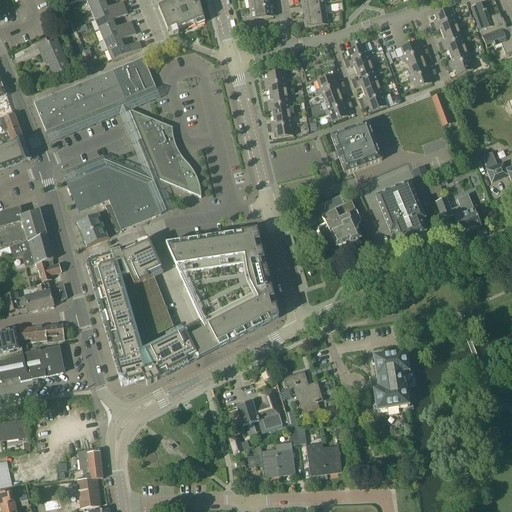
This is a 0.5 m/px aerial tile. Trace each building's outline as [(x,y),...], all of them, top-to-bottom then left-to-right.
[(106,6),(104,2),(107,0),(91,0),(86,2),(90,12),(106,6)] [(204,20),(198,0),(181,0),(158,10),(167,33),(171,31),(176,29),(177,31),(196,24),(204,20)] [(272,7),(270,0),(247,0),(249,11),(272,7)] [(495,33),(493,27),(501,24),(502,22),(499,14),(488,18),(483,3),(470,8),(482,38),(495,33)] [(125,9),(122,4),(107,10),(106,6),(90,12),(94,22),(125,9)] [(326,15),(324,4),(302,7),(303,18),(326,15)] [(273,18),(272,7),(249,11),(250,22),(273,18)] [(114,26),(112,22),(127,16),(125,9),(94,22),(99,32),(114,26)] [(456,19),(455,16),(453,17),(450,9),(434,15),(436,22),(429,24),(431,28),(456,19)] [(327,26),(326,15),(303,18),(305,29),(327,26)] [(457,30),(454,22),(457,21),(456,19),(431,28),(432,32),(439,29),(442,36),(457,30)] [(133,30),(130,24),(115,30),(114,26),(99,32),(103,42),(133,30)] [(135,36),(133,30),(103,42),(107,52),(122,45),(120,42),(135,36)] [(438,48),(464,39),(463,36),(460,37),(457,30),(442,36),(444,42),(437,45),(438,48)] [(511,37),(509,38),(506,30),(504,30),(495,33),(482,38),(486,50),(501,45),(505,55),(511,52),(511,37)] [(465,50),(462,43),(465,42),(464,39),(438,48),(440,52),(447,50),(449,56),(465,50)] [(68,70),(62,55),(59,56),(53,42),(38,49),(45,63),(48,62),(54,76),(68,70)] [(141,50),(141,49),(139,44),(138,43),(124,50),(122,45),(107,52),(107,53),(112,62),(141,50)] [(427,51),(425,47),(418,50),(416,43),(400,49),(403,57),(400,58),(401,61),(427,51)] [(369,55),(368,53),(366,54),(363,46),(347,52),(349,58),(343,61),(344,65),(369,55)] [(471,59),(470,57),(467,58),(465,50),(449,56),(451,62),(444,65),(446,69),(471,59)] [(424,64),(421,58),(428,55),(427,51),(401,61),(402,63),(404,62),(407,70),(424,64)] [(371,66),(368,59),(370,58),(369,55),(344,65),(345,68),(352,66),(355,72),(371,66)] [(156,89),(143,59),(133,63),(145,94),(156,89)] [(472,62),(471,59),(446,69),(447,73),(454,70),(456,77),(472,71),(469,63),(472,62)] [(145,94),(133,63),(123,67),(135,98),(145,94)] [(434,72),(433,68),(426,70),(424,64),(407,70),(410,77),(408,78),(409,81),(434,72)] [(377,75),(376,73),(373,74),(371,66),(355,72),(357,78),(350,81),(352,85),(377,75)] [(135,98),(123,67),(113,71),(125,102),(126,102),(135,98)] [(125,102),(113,71),(103,75),(116,106),(125,102)] [(436,75),(434,72),(409,81),(410,83),(412,82),(415,91),(431,84),(429,78),(436,75)] [(287,83),(287,80),(284,81),(283,73),(266,75),(267,83),(265,83),(260,83),(261,87),(287,83)] [(116,106),(103,75),(93,80),(106,110),(116,106)] [(378,86),(375,79),(378,78),(377,75),(352,85),(353,89),(360,86),(362,92),(378,86)] [(343,84),(341,80),(335,82),(333,76),(316,82),(319,90),(317,91),(317,93),(343,84)] [(106,110),(93,80),(83,84),(96,114),(106,110)] [(6,97),(0,81),(0,120),(13,115),(6,97)] [(287,94),(285,86),(288,86),(287,83),(261,87),(261,91),(266,91),(266,90),(268,90),(269,97),(287,94)] [(96,114),(83,84),(73,88),(86,118),(96,114)] [(340,96),(338,90),(344,88),(343,84),(317,93),(318,96),(321,95),(324,102),(340,96)] [(384,96),(383,93),(381,94),(378,86),(362,92),(364,99),(358,101),(359,105),(384,96)] [(86,118),(73,88),(63,92),(76,122),(86,118)] [(76,122),(63,92),(53,96),(66,126),(76,122)] [(291,104),(290,102),(288,102),(287,94),(269,97),(270,104),(268,105),(268,104),(263,105),(264,109),(291,104)] [(66,126),(53,96),(43,100),(56,130),(66,126)] [(350,104),(349,100),(342,102),(340,96),(324,102),(327,110),(324,111),(325,113),(350,104)] [(385,98),(384,96),(359,105),(361,109),(367,106),(370,113),(386,107),(383,99),(385,98)] [(451,125),(440,97),(432,100),(443,128),(451,125)] [(56,130),(43,100),(33,104),(45,135),(56,130)] [(289,107),(291,107),(291,104),(264,109),(265,113),(269,112),(269,111),(271,111),(272,118),(290,115),(289,107)] [(352,108),(350,104),(325,113),(326,116),(329,115),(331,123),(348,117),(346,110),(352,108)] [(172,129),(130,111),(129,111),(158,182),(201,199),(199,188),(196,178),(190,168),(183,160),(177,150),(173,140),(172,129)] [(13,116),(13,115),(0,120),(0,126),(3,133),(6,132),(7,133),(19,129),(14,116),(13,116)] [(294,126),(293,123),(291,124),(290,115),(272,118),(274,126),(271,126),(271,125),(267,126),(267,130),(294,126)] [(337,157),(344,175),(382,162),(368,124),(330,138),(337,157)] [(294,128),(294,126),(267,130),(268,134),(272,133),(275,132),(276,140),(293,138),(292,129),(294,128)] [(22,139),(19,129),(7,133),(7,134),(1,136),(4,145),(5,144),(5,145),(22,139)] [(0,171),(30,161),(22,140),(0,147),(0,171)] [(491,154),(481,159),(486,172),(492,185),(508,178),(511,186),(511,168),(505,171),(503,165),(497,167),(491,154)] [(106,168),(66,184),(78,214),(108,202),(110,206),(121,232),(161,215),(148,185),(106,168)] [(423,168),(411,173),(416,184),(428,180),(423,168)] [(375,197),(390,234),(393,232),(398,244),(426,233),(421,221),(424,220),(409,183),(375,197)] [(457,201),(459,208),(451,211),(446,199),(435,203),(442,221),(453,217),(460,236),(481,228),(468,196),(457,201)] [(356,212),(355,213),(351,203),(343,206),(340,198),(319,208),(318,210),(320,215),(322,214),(324,218),(323,218),(322,218),(322,219),(322,220),(322,221),(322,222),(323,223),(324,223),(326,226),(319,229),(318,232),(323,241),(326,242),(332,239),(336,249),(348,243),(349,245),(350,245),(351,244),(352,246),(354,247),(358,245),(358,243),(358,241),(359,241),(353,228),(358,226),(358,225),(359,225),(359,224),(360,224),(360,223),(360,222),(360,221),(359,220),(356,213),(356,212)] [(110,206),(105,208),(115,234),(121,232),(110,206)] [(22,217),(20,209),(9,212),(0,215),(0,251),(11,248),(45,236),(45,235),(46,235),(46,234),(45,235),(39,213),(40,213),(39,212),(22,217)] [(82,223),(76,225),(86,249),(107,240),(106,238),(98,216),(82,223)] [(256,233),(165,246),(202,325),(204,330),(198,334),(192,337),(190,331),(184,334),(187,339),(196,356),(198,360),(208,355),(219,350),(278,319),(256,233)] [(45,236),(11,248),(13,255),(20,253),(24,267),(30,265),(33,264),(34,267),(36,266),(53,261),(53,260),(52,260),(51,255),(51,254),(50,254),(49,249),(50,249),(50,248),(49,248),(47,243),(48,243),(48,242),(47,242),(46,237),(46,236),(45,236)] [(87,262),(85,266),(119,381),(125,379),(127,386),(135,383),(135,384),(145,384),(146,386),(198,360),(196,356),(187,339),(184,334),(183,334),(140,356),(118,280),(117,276),(120,275),(117,266),(123,264),(134,287),(149,281),(147,277),(161,270),(160,269),(159,268),(155,258),(154,256),(150,246),(147,240),(118,253),(90,261),(87,262)] [(53,267),(52,262),(53,261),(36,266),(38,272),(42,284),(51,281),(50,277),(61,274),(58,266),(53,267)] [(44,287),(40,288),(37,289),(36,289),(38,296),(18,300),(17,294),(6,297),(9,312),(17,310),(17,309),(27,307),(29,315),(53,308),(53,306),(49,293),(48,293),(48,291),(49,290),(48,285),(44,286),(44,287)] [(66,298),(64,291),(60,292),(59,288),(49,290),(48,291),(48,293),(49,293),(53,306),(65,298),(65,299),(66,298)] [(64,342),(63,337),(62,326),(20,330),(20,332),(20,335),(21,347),(27,346),(27,345),(46,343),(46,344),(64,342)] [(20,335),(16,336),(15,331),(0,334),(0,361),(22,354),(21,347),(20,335)] [(22,377),(23,382),(62,374),(61,368),(61,367),(60,362),(60,361),(59,361),(58,356),(59,356),(59,355),(58,355),(57,350),(58,350),(57,349),(40,352),(40,350),(24,354),(22,354),(0,361),(0,383),(19,379),(19,377),(22,377)] [(406,389),(415,387),(412,373),(409,373),(406,351),(372,357),(373,359),(371,361),(372,364),(374,366),(376,379),(378,379),(379,389),(372,390),(374,404),(373,406),(373,409),(375,411),(376,413),(409,408),(406,389)] [(322,403),(317,385),(307,388),(303,374),(283,380),(286,389),(292,387),(302,419),(319,413),(316,405),(322,403)] [(282,427),(272,393),(262,396),(264,406),(254,409),(253,404),(238,409),(239,413),(224,417),(228,431),(243,426),(243,428),(259,423),(258,422),(263,421),(266,432),(282,427)] [(290,432),(291,432),(296,431),(298,431),(292,412),(285,414),(290,432)] [(0,441),(25,438),(23,422),(16,423),(16,422),(12,423),(0,424),(0,441)] [(344,441),(342,425),(334,426),(337,442),(344,441)] [(306,446),(304,430),(296,431),(298,447),(306,446)] [(298,447),(296,431),(291,432),(289,433),(290,445),(275,447),(276,452),(279,478),(295,476),(291,448),(298,447)] [(325,478),(322,450),(321,445),(306,447),(310,480),(325,478)] [(239,446),(231,448),(234,456),(241,454),(239,446)] [(276,452),(261,454),(260,448),(252,452),(253,457),(247,458),(249,469),(255,469),(255,465),(262,465),(264,480),(279,478),(276,452)] [(341,476),(338,448),(322,450),(325,478),(341,476)] [(102,470),(99,451),(87,452),(75,453),(75,457),(78,456),(79,471),(93,470),(93,471),(102,470)] [(8,471),(6,463),(0,464),(0,490),(13,489),(12,487),(11,487),(8,472),(8,471)] [(102,470),(93,471),(93,470),(79,471),(79,472),(81,472),(83,480),(77,480),(77,483),(96,481),(103,480),(102,470)] [(77,483),(81,510),(100,508),(96,481),(77,483)] [(13,493),(13,489),(0,490),(0,491),(1,495),(0,494),(0,507),(0,508),(27,502),(27,501),(29,501),(28,495),(13,498),(11,493),(13,493)] [(60,500),(46,504),(47,510),(62,507),(60,500)] [(15,511),(14,505),(21,503),(22,508),(28,506),(27,502),(0,508),(0,511),(15,511)]
